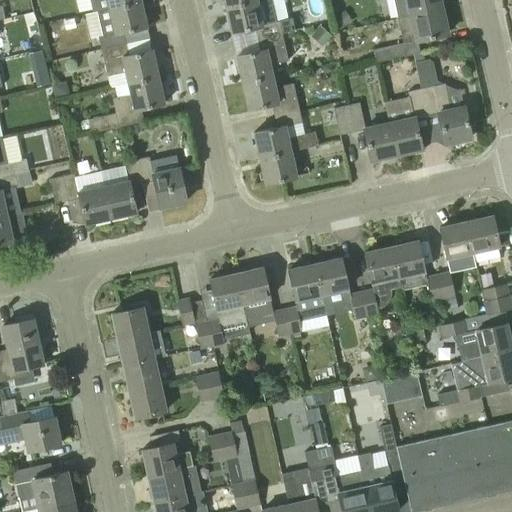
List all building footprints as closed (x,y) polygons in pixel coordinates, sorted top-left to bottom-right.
[(90,0),(93,12),(97,11),(141,1),(141,0),(90,0)] [(254,28),(257,39),(282,34),(294,31),(291,18),(276,22),(271,0),(259,0),(226,8),(231,33),(254,28)] [(406,0),(410,16),(442,9),(439,0),(406,0)] [(141,1),(97,11),(102,36),(99,36),(102,49),(127,43),(124,32),(147,27),(141,1)] [(377,62),(413,54),(420,53),(418,41),(448,34),(442,9),(410,16),(398,19),(403,43),(390,46),(374,49),(377,62)] [(339,29),(348,23),(342,14),(333,20),(339,29)] [(76,27),(74,18),(64,21),(66,30),(76,27)] [(324,43),(331,35),(321,26),(314,34),(324,43)] [(236,56),(242,83),(272,76),(270,65),(288,61),(282,34),(257,39),(260,51),(236,56)] [(129,55),(127,43),(102,49),(110,87),(129,83),(158,77),(152,50),(129,55)] [(471,138),(464,106),(450,110),(445,85),(444,84),(438,80),(433,62),(430,60),(430,58),(425,60),(423,52),(420,53),(413,54),(421,89),(427,116),(438,113),(445,144),(471,138)] [(37,86),(51,83),(48,71),(34,75),(37,86)] [(271,104),(274,116),(299,110),(293,83),(275,87),(272,76),(242,83),(248,109),(271,104)] [(164,103),(158,77),(129,83),(131,94),(113,98),(116,112),(88,119),(91,129),(91,133),(119,126),(144,121),(142,109),(164,103)] [(66,87),(61,84),(55,85),(57,96),(68,94),(66,87)] [(415,118),(427,116),(421,89),(408,92),(409,96),(413,117),(415,117),(415,118)] [(366,130),(365,128),(360,103),(346,106),(352,133),(364,130),(366,130)] [(339,135),(352,133),(346,106),(334,108),(339,135)] [(259,158),(291,151),(318,145),(316,131),(288,137),(286,126),(302,123),(301,120),(299,111),(299,110),(274,116),(277,127),(254,133),(259,158)] [(299,111),(301,120),(309,118),(307,110),(299,111)] [(422,149),(415,118),(415,117),(413,117),(389,123),(396,154),(422,149)] [(80,120),(82,131),(91,129),(88,119),(80,120)] [(139,123),(130,126),(131,133),(141,131),(139,123)] [(389,123),(365,128),(366,130),(364,130),(371,160),(396,154),(389,123)] [(0,138),(0,177),(17,174),(26,172),(29,171),(26,159),(8,163),(2,138),(0,138)] [(291,151),(259,158),(265,184),(297,177),(291,151)] [(137,159),(143,184),(155,181),(161,208),(186,202),(176,156),(151,161),(150,156),(137,159)] [(129,179),(104,185),(111,219),(137,213),(131,187),(143,184),(137,159),(125,162),(129,179)] [(20,186),(29,184),(26,172),(17,174),(20,186)] [(85,225),(111,219),(104,185),(79,191),(74,173),(62,176),(68,200),(79,197),(85,225)] [(0,216),(7,215),(2,190),(20,186),(17,174),(0,177),(0,216)] [(55,203),(68,200),(62,176),(50,179),(55,203)] [(21,212),(7,215),(0,216),(0,243),(27,237),(21,212)] [(493,215),(466,221),(473,252),(500,246),(495,225),(496,225),(495,218),(493,219),(493,215)] [(446,258),(473,252),(466,221),(462,222),(461,221),(454,223),(454,224),(440,227),(446,258)] [(509,244),(507,234),(497,236),(500,246),(509,244)] [(401,290),(427,284),(418,241),(403,244),(403,243),(395,244),(395,246),(392,246),(401,288),(401,290)] [(365,253),(371,283),(373,289),(361,292),(367,316),(378,313),(377,309),(382,307),(385,306),(387,303),(390,300),(391,297),(392,294),(392,289),(401,288),(392,246),(387,247),(387,246),(379,248),(379,249),(365,253)] [(324,305),(350,299),(353,308),(355,318),(367,316),(361,292),(349,294),(348,288),(341,258),(326,261),(326,260),(319,261),(319,263),(315,264),(323,300),(324,305)] [(303,266),(288,270),(296,306),(284,309),(289,333),(301,330),(298,312),(324,305),(323,300),(315,264),(310,265),(310,263),(303,265),(303,266)] [(237,273),(246,317),(273,311),(263,267),(248,270),(248,269),(240,271),(241,272),(237,273)] [(449,272),(438,274),(443,298),(455,296),(449,272)] [(218,324),(246,317),(237,273),(232,274),(232,273),(224,274),(225,276),(210,279),(217,310),(219,319),(207,321),(212,346),(223,344),(218,324)] [(432,301),(443,298),(438,274),(427,277),(432,301)] [(482,289),(484,301),(509,296),(506,284),(482,289)] [(511,309),(509,296),(484,301),(487,313),(511,309)] [(183,325),(195,323),(189,298),(177,301),(183,325)] [(449,312),(458,310),(455,298),(446,300),(449,312)] [(118,340),(148,333),(142,306),(122,311),(121,310),(115,311),(115,312),(112,313),(118,340)] [(278,335),(289,333),(284,309),(273,311),(275,320),(278,335)] [(0,350),(0,381),(29,375),(27,367),(43,364),(33,319),(3,325),(8,349),(0,350)] [(442,336),(467,331),(464,319),(440,325),(442,336)] [(202,348),(212,346),(207,321),(195,324),(200,349),(202,348)] [(506,323),(476,330),(479,341),(458,346),(462,361),(463,361),(511,349),(511,347),(511,345),(511,342),(511,337),(510,338),(506,323)] [(411,331),(413,343),(419,342),(424,335),(422,329),(411,331)] [(160,330),(148,333),(118,340),(121,353),(120,354),(121,361),(123,361),(124,366),(154,359),(166,356),(160,330)] [(440,406),(482,396),(479,385),(511,377),(511,349),(463,361),(468,387),(438,394),(440,406)] [(126,377),(129,391),(160,385),(154,359),(124,366),(124,369),(123,370),(125,378),(126,377)] [(375,366),(369,367),(367,368),(364,373),(364,374),(366,380),(377,378),(375,366)] [(386,404),(422,396),(417,371),(381,380),(386,404)] [(206,374),(212,398),(224,396),(218,372),(207,374),(206,374)] [(200,401),(211,398),(206,374),(195,377),(200,401)] [(166,411),(160,385),(129,391),(135,418),(166,411)] [(335,402),(338,404),(346,402),(343,388),(332,390),(335,402)] [(271,417),(304,412),(302,397),(269,402),(271,417)] [(310,424),(313,423),(322,421),(318,406),(307,409),(310,424)] [(54,416),(31,422),(28,410),(0,416),(0,434),(5,433),(6,442),(26,438),(29,451),(60,444),(54,416)] [(232,431),(237,456),(240,469),(243,482),(248,506),(260,504),(242,420),(230,422),(232,431)] [(511,485),(511,420),(396,446),(402,473),(410,509),(511,485)] [(402,473),(396,446),(391,424),(380,426),(390,475),(402,473)] [(232,431),(219,434),(225,459),(237,456),(232,431)] [(214,461),(225,459),(219,434),(208,436),(214,461)] [(148,475),(178,469),(194,466),(190,450),(175,454),(172,442),(142,449),(148,475)] [(316,449),(325,489),(337,487),(334,477),(328,446),(316,449)] [(318,511),(314,492),(325,489),(316,449),(305,451),(308,467),(282,473),(289,504),(288,504),(289,511),(318,511)] [(66,471),(47,476),(44,464),(13,471),(22,511),(37,509),(73,500),(66,471)] [(184,495),(178,469),(148,475),(154,502),(184,495)] [(240,469),(229,472),(232,484),(243,482),(240,469)] [(334,477),(337,487),(342,511),(370,511),(365,487),(361,470),(334,477)] [(391,481),(365,487),(370,511),(394,511),(398,511),(391,481)] [(236,509),(248,506),(243,482),(232,484),(231,485),(236,509)] [(156,511),(207,511),(203,491),(184,495),(154,502),(156,511)] [(75,511),(73,500),(37,509),(38,511),(75,511)]
